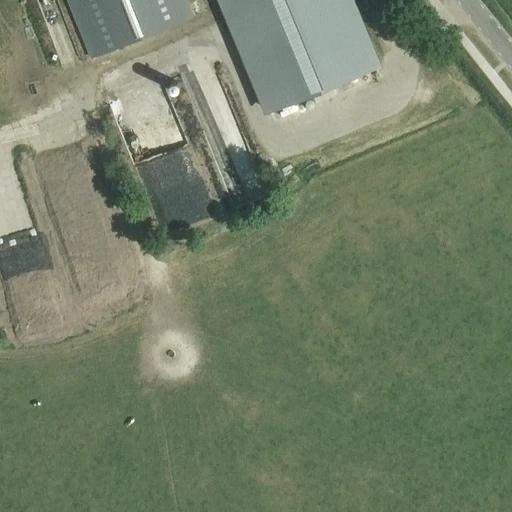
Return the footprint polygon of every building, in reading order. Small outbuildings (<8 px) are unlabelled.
[(68,0),(91,57),(194,17),(186,0),(68,0)] [(223,0),(268,110),(377,66),(350,0),(223,0)] [(210,87),(238,185),(267,176),(238,79),(210,87)] [(416,130),(433,122),(427,110),(410,118),(416,130)] [(0,226),(2,235),(23,230),(19,213),(29,210),(20,174),(0,178),(0,226)] [(319,228),(331,218),(315,198),(303,207),(319,228)]
